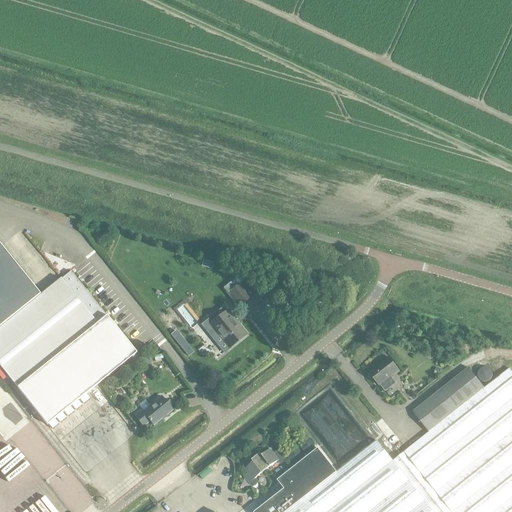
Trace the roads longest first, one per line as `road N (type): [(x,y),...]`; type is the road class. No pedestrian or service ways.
road 1 (tertiary): [(111,511),(356,315),(397,260)]
road 2 (unknown): [(0,407),(84,511)]
